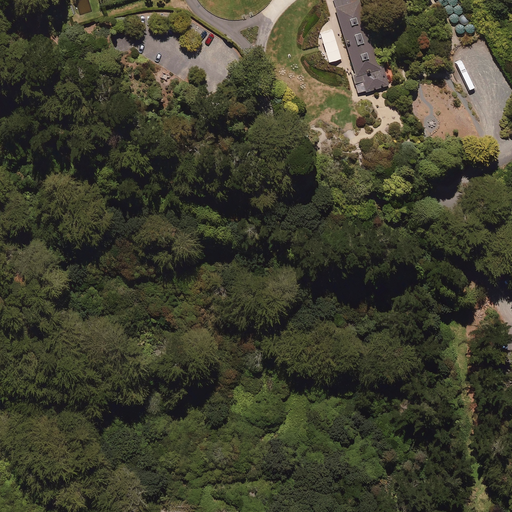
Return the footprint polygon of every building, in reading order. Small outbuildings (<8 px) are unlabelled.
[(330,0),(333,6),(331,7),(352,73),(350,74),(356,92),(357,94),(388,85),(377,47),(367,14),(362,16),(357,0),(330,0)] [(448,14),(449,13),(450,12),(451,10),(451,9),(450,7),(450,6),(448,5),(447,5),(446,5),(444,6),(443,7),(442,8),(442,9),(442,11),(443,12),(444,13),(445,14),(447,14),(448,14)] [(460,14),(461,13),(462,12),(462,10),(462,9),(462,7),(461,6),(460,5),(458,5),(457,5),(456,6),(454,7),(454,8),(453,9),(453,11),(454,12),(455,13),(457,14),(458,14),(460,14)] [(455,23),(456,22),(457,21),(457,19),(457,18),(457,16),(456,15),(455,14),(453,14),(452,14),(450,14),(449,15),(448,17),(448,18),(448,20),(449,21),(450,22),(452,23),(453,23),(455,23)] [(466,23),(467,22),(468,21),(468,20),(468,18),(468,17),(467,16),(466,15),(464,15),(463,15),(461,15),(460,16),(459,17),(459,19),(459,20),(460,22),(461,23),(463,24),(464,24),(466,23)] [(460,33),(461,32),(462,31),(463,30),(463,28),(462,27),(462,26),(460,25),(459,24),(457,25),(456,25),(455,26),(454,27),(454,29),(454,30),(455,32),(456,33),(457,33),(459,34),(460,33)] [(471,33),(472,32),(473,31),(474,29),(474,28),(473,26),(473,25),(471,24),(470,24),(469,24),(467,25),(466,26),(465,27),(465,28),(465,30),(466,31),(467,32),(468,33),(470,33),(471,33)] [(332,29),(319,32),(328,62),(341,58),(332,29)] [(463,74),(459,77),(467,92),(471,90),(463,74)]
